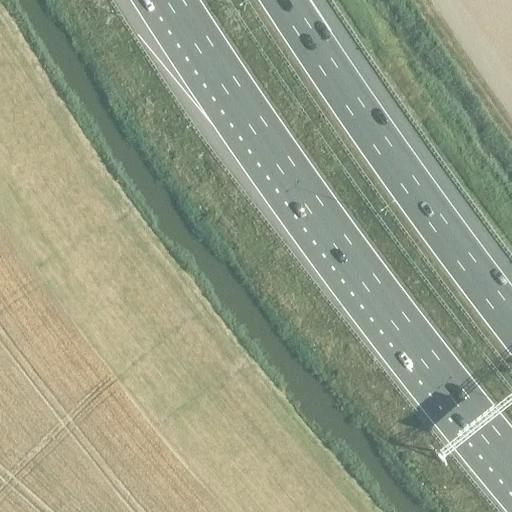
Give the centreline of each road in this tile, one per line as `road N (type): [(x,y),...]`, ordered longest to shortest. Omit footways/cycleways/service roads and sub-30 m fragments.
road 1 (motorway): [(177,0),(368,281),(511,460)]
road 2 (motorway): [(511,321),(286,0)]
